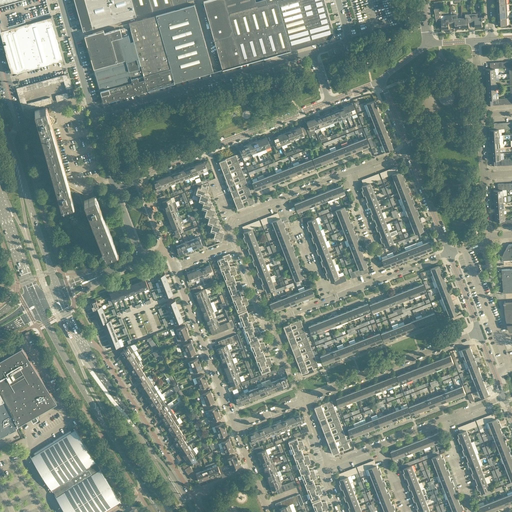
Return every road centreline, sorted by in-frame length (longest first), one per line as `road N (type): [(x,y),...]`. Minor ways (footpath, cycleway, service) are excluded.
road 1 (secondary): [(40,310),(158,511)]
road 2 (unclassified): [(91,114),(313,51)]
road 3 (secondary): [(193,511),(82,342)]
road 4 (tertiary): [(140,174),(327,101)]
road 5 (residential): [(192,495),(97,346),(82,342)]
road 6 (residential): [(303,401),(479,333)]
road 7 (residential): [(235,426),(174,266)]
road 8 (secondary): [(57,287),(12,146)]
road 9 (unknown): [(195,0),(70,35)]
